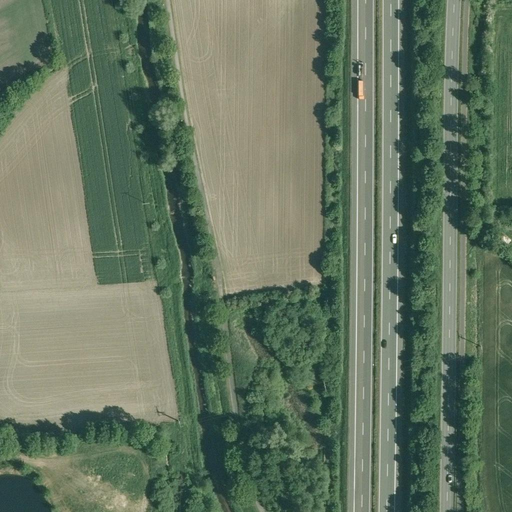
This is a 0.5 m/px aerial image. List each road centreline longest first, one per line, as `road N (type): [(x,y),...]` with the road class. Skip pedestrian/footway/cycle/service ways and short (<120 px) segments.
road 1 (secondary): [(453,0),(445,511)]
road 2 (motorway): [(391,511),(395,0)]
road 3 (motorway): [(361,0),(357,511)]
